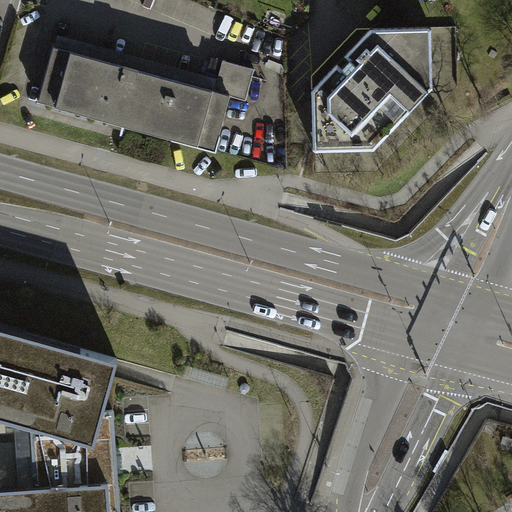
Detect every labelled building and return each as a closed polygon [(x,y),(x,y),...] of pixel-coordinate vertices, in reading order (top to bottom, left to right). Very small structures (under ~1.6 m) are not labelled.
[(431,26),(371,27),(345,54),(349,58),(342,67),(337,62),(312,89),(313,150),(374,148),(432,87),(431,26)] [(214,92),(52,49),(38,102),(214,151),(229,97),(214,92)] [(214,92),(229,97),(242,100),(250,72),(222,64),(214,92)] [(0,416),(37,426),(41,490),(111,485),(113,511),(123,511),(115,410),(110,411),(124,360),(0,325),(0,416)] [(41,490),(0,492),(0,511),(113,511),(111,485),(41,490)]
